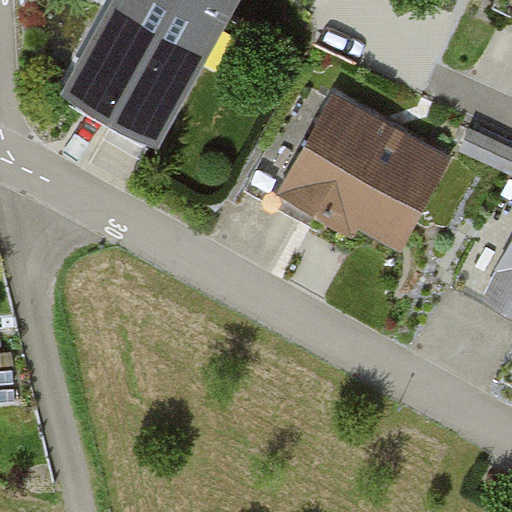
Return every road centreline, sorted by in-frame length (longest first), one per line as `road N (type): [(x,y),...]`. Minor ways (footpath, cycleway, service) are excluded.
road 1 (residential): [(0,160),(511,435)]
road 2 (track): [(56,184),(32,234),(32,292),(86,511)]
